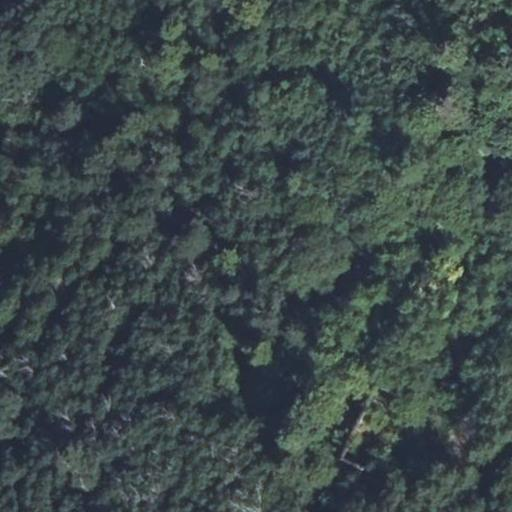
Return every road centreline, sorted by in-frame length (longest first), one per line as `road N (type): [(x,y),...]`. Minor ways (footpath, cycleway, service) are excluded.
road 1 (track): [(511,153),(399,302),(322,438)]
road 2 (track): [(499,175),(472,285),(429,379),(439,391),(511,315)]
